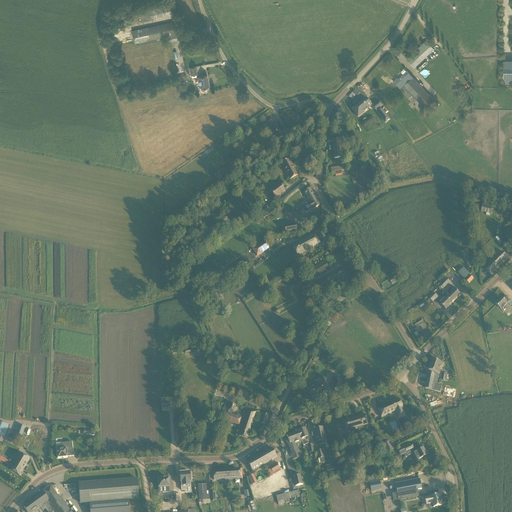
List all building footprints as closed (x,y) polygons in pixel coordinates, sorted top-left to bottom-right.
[(169,1),(164,2),(148,6),(151,17),(171,13),(169,1)] [(173,21),(168,23),(132,30),(135,44),(167,36),(168,42),(177,40),(173,21)] [(415,47),(411,50),(415,56),(430,45),(426,41),(424,43),(422,41),(419,44),(418,43),(414,46),(415,47)] [(429,61),(418,71),(458,114),(462,110),(463,111),(469,105),(429,61)] [(408,72),(396,84),(408,97),(421,86),(408,72)] [(198,78),(194,79),(196,85),(200,84),(201,88),(201,92),(205,91),(205,87),(209,86),(206,75),(201,76),(197,77),(198,78)] [(380,80),(370,88),(376,96),(381,92),(382,94),(386,92),(389,96),(391,94),(397,102),(403,98),(395,87),(390,92),(388,90),(389,90),(385,85),(384,86),(380,80)] [(360,103),(352,109),(355,113),(358,116),(364,112),(363,111),(366,108),(367,108),(367,109),(369,107),(369,108),(372,106),(367,98),(366,99),(360,103)] [(373,107),(376,111),(377,111),(378,112),(378,113),(379,114),(383,119),(385,123),(387,121),(390,119),(389,118),(385,114),(388,112),(384,106),(380,108),(377,105),(375,107),(374,106),(373,107)] [(267,124),(264,126),(265,128),(269,136),(271,135),(273,138),(274,138),(276,141),(283,138),(280,131),(275,123),(274,120),(269,122),(267,124)] [(299,123),(290,128),(293,134),(302,129),(299,123)] [(339,139),(337,140),(332,140),(334,159),(341,158),(339,139)] [(289,159),(284,162),(281,164),(290,180),(298,176),(289,159)] [(234,175),(233,174),(231,170),(225,174),(228,179),(234,175)] [(269,191),(275,198),(285,191),(279,184),(269,191)] [(316,199),(310,188),(304,192),(310,203),(316,199)] [(320,205),(316,199),(310,203),(301,208),(305,213),(309,211),(313,209),(314,209),(320,205)] [(295,224),(284,226),(286,233),(296,231),(295,224)] [(511,242),(511,226),(511,227),(503,235),(511,243),(511,242)] [(315,234),(310,236),(292,247),(297,256),(307,250),(308,253),(310,251),(313,249),(312,247),(320,243),(315,234)] [(257,257),(269,248),(264,241),(251,249),(257,257)] [(470,254),(468,249),(462,251),(469,268),(473,266),(468,255),(470,254)] [(507,258),(504,254),(501,251),(484,267),(490,274),(507,258)] [(320,264),(307,271),(310,275),(312,279),(327,271),(329,269),(327,267),(324,261),(320,264)] [(464,279),(470,274),(464,267),(458,273),(464,279)] [(319,292),(346,276),(341,268),(315,284),(319,292)] [(454,277),(451,274),(439,286),(442,289),(454,277)] [(206,295),(200,287),(194,291),(200,299),(206,295)] [(452,287),(449,290),(445,294),(443,295),(444,296),(452,304),(461,295),(452,287)] [(511,301),(511,292),(507,297),(504,300),(502,298),(495,304),(501,309),(510,300),(511,301)] [(438,297),(433,293),(428,298),(432,302),(438,297)] [(308,302),(310,304),(314,301),(317,298),(315,296),(308,302)] [(452,304),(444,296),(440,299),(443,301),(440,304),(446,310),(452,304)] [(323,303),(316,309),(315,308),(314,309),(318,314),(326,307),(323,303)] [(442,363),(437,361),(432,359),(429,370),(439,373),(442,363)] [(428,373),(425,388),(435,391),(440,393),(441,387),(436,386),(439,375),(428,373)] [(342,386),(339,377),(335,378),(335,377),(332,379),(335,388),(342,386)] [(327,393),(325,388),(324,384),(317,386),(316,382),(306,386),(311,398),(321,394),(321,395),(327,393)] [(444,386),(442,395),(454,397),(455,389),(444,386)] [(377,409),(379,414),(381,418),(388,415),(388,414),(396,411),(399,418),(405,416),(401,408),(403,408),(399,400),(377,409)] [(233,413),(236,406),(236,405),(230,403),(227,411),(228,411),(228,413),(227,413),(224,421),(232,423),(233,421),(239,423),(242,416),(238,414),(237,417),(231,414),(231,412),(233,413)] [(247,408),(238,436),(247,439),(256,411),(247,408)] [(268,413),(263,412),(260,424),(265,425),(268,413)] [(367,424),(366,420),(364,415),(342,422),(344,431),(367,424)] [(4,437),(8,424),(0,422),(0,439),(1,436),(4,437)] [(25,427),(19,425),(14,439),(20,441),(25,427)] [(323,428),(314,430),(316,442),(317,445),(321,444),(320,441),(326,440),(323,428)] [(309,440),(306,433),(305,429),(297,432),(301,442),(306,441),(309,440)] [(375,436),(374,431),(364,434),(366,439),(375,436)] [(301,443),(301,442),(297,432),(287,436),(288,440),(286,441),(291,455),(298,452),(295,445),(301,443)] [(72,448),(71,442),(62,444),(62,446),(61,447),(56,448),(58,458),(74,456),(73,448),(72,448)] [(393,449),(389,442),(383,444),(387,452),(393,449)] [(410,444),(398,449),(402,459),(413,454),(416,461),(426,456),(423,449),(415,453),(413,450),(410,444)] [(277,457),(274,453),(272,449),(247,463),(250,467),(252,471),(277,457)] [(0,453),(0,460),(7,465),(11,460),(0,453)] [(30,459),(25,456),(20,453),(10,471),(19,476),(30,459)] [(277,465),(270,469),(270,470),(272,473),(279,469),(277,465)] [(242,479),(241,474),(241,469),(227,470),(228,480),(242,479)] [(228,480),(227,470),(213,471),(214,481),(228,480)] [(181,483),(182,483),(189,482),(190,482),(190,473),(180,473),(181,483)] [(253,475),(248,477),(252,485),(256,483),(253,475)] [(300,475),(293,477),(295,487),(302,485),(300,475)] [(138,499),(137,479),(103,482),(79,484),(79,489),(80,504),(89,503),(89,511),(129,511),(128,500),(138,499)] [(161,479),(158,480),(158,488),(159,488),(162,488),(163,493),(169,492),(169,491),(169,487),(169,479),(165,479),(162,479),(161,479)] [(379,479),(369,481),(371,492),(381,490),(379,479)] [(395,485),(389,486),(390,490),(396,489),(398,501),(419,497),(417,490),(421,490),(419,480),(395,484),(395,485)] [(210,491),(207,492),(206,488),(204,488),(204,485),(198,485),(199,501),(210,500),(210,491)] [(71,511),(67,506),(63,501),(60,497),(59,497),(53,488),(51,486),(42,492),(43,493),(49,501),(43,505),(48,511),(71,511)] [(191,494),(191,486),(177,486),(177,494),(191,494)] [(297,497),(295,491),(276,497),(277,502),(297,497)] [(442,506),(440,495),(439,495),(434,496),(433,492),(426,494),(427,498),(426,498),(426,500),(427,505),(433,504),(433,508),(442,506)] [(49,501),(43,493),(24,507),(27,511),(32,511),(33,511),(43,505),(49,501)]
